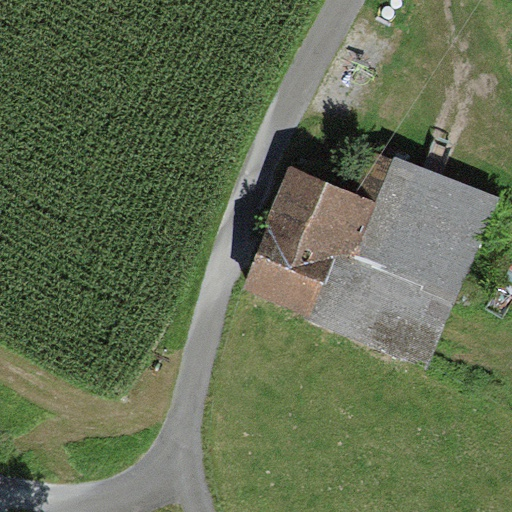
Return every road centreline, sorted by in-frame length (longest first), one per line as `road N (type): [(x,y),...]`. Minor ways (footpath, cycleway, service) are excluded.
road 1 (track): [(171,455),(225,258),(269,141),(343,0)]
road 2 (track): [(0,495),(78,501),(125,489),(171,455)]
